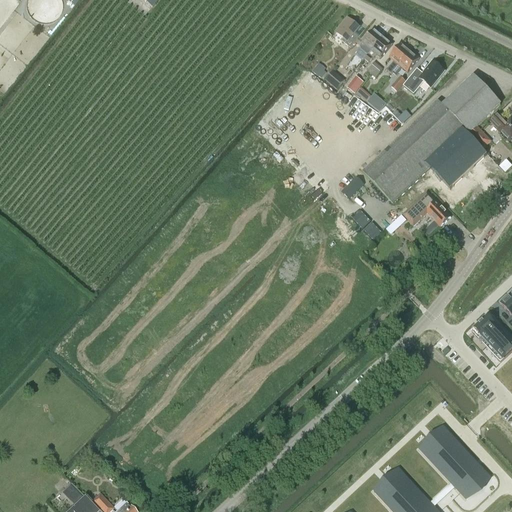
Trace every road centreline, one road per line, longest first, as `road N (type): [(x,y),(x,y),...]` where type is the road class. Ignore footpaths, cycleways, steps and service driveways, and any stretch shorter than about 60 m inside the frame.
road 1 (tertiary): [(221,511),(429,315)]
road 2 (unclassified): [(511,80),(350,0)]
road 3 (tertiary): [(429,315),(511,205)]
